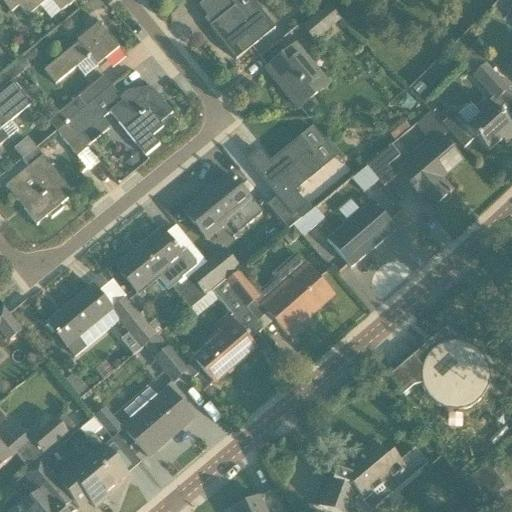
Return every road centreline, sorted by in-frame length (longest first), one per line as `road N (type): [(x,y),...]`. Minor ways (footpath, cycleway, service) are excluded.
road 1 (residential): [(170,501),(511,206)]
road 2 (residential): [(28,279),(224,121),(126,0)]
